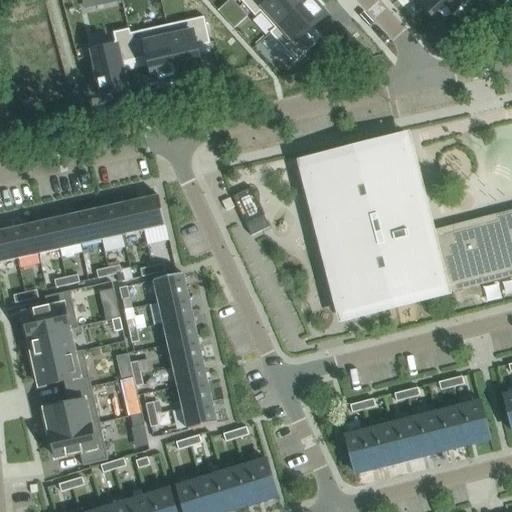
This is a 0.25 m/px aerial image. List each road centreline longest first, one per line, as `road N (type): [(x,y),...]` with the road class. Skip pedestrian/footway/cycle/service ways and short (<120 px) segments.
road 1 (residential): [(277,379),(167,141)]
road 2 (residential): [(167,141),(417,83)]
road 3 (residential): [(277,379),(511,319)]
road 4 (residential): [(336,509),(511,463)]
road 5 (unclassified): [(95,154),(51,0)]
road 6 (residential): [(336,509),(277,379)]
